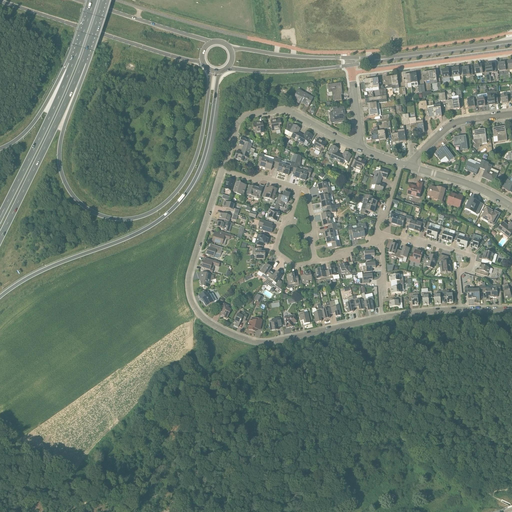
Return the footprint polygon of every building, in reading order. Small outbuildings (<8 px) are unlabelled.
[(498,63),(499,71),(509,70),(508,63),(505,63),(505,62),(498,63)] [(489,76),(489,73),(496,72),(495,65),(492,65),(492,64),(485,65),(485,66),(486,73),(487,82),(491,82),(490,76),(489,76)] [(483,74),(486,73),(485,66),(482,66),(482,65),(475,66),(476,75),(483,74)] [(463,76),(473,75),(472,68),(469,68),(469,67),(462,68),(462,69),(463,76)] [(453,78),(463,76),(462,69),(459,69),(459,68),(452,69),(452,70),(453,78)] [(443,79),(453,78),(452,70),(449,71),(449,70),(442,71),(443,79)] [(392,89),(399,88),(397,76),(390,77),(392,89)] [(386,87),(387,89),(392,89),(390,77),(384,78),(385,87),(386,87)] [(371,80),(372,89),(379,88),(378,79),(371,80)] [(332,92),(333,102),(341,100),(340,91),(342,91),(341,84),(327,85),(328,93),(332,92)] [(421,85),(422,93),(422,97),(432,95),(431,91),(425,92),(424,85),(421,85)] [(299,104),(300,102),(308,107),(313,98),(298,90),(292,100),(299,104)] [(495,91),(487,92),(487,95),(487,97),(488,105),(488,106),(495,105),(495,104),(498,103),(497,96),(498,96),(497,92),(495,92),(495,91)] [(508,102),(511,102),(510,94),(507,95),(507,94),(500,95),(502,104),(508,103),(508,102)] [(485,106),(485,105),(488,105),(487,97),(484,98),(484,97),(477,98),(477,99),(478,106),(478,107),(485,106)] [(475,106),(478,106),(477,99),(467,100),(468,108),(475,107),(475,106)] [(434,109),(435,118),(442,117),(440,105),(434,106),(434,109)] [(333,112),(329,113),(330,123),(330,125),(331,125),(331,124),(334,123),(334,124),(344,123),(343,116),(345,116),(344,108),(337,109),(337,108),(332,108),(333,112)] [(280,128),(281,128),(280,119),(270,121),(272,132),(280,130),(280,128)] [(416,125),(418,134),(424,133),(423,121),(416,122),(416,125)] [(264,133),(262,122),(252,124),(253,130),(255,130),(255,134),(264,133)] [(297,141),(301,134),(298,133),(300,129),(293,125),(288,122),(287,131),(292,134),(290,138),(297,141)] [(411,135),(418,134),(416,125),(416,122),(409,123),(410,125),(411,135)] [(498,142),(507,141),(505,127),(493,129),(494,137),(497,137),(498,142)] [(398,134),(399,143),(406,142),(404,129),(397,130),(398,134)] [(482,144),(487,144),(485,130),(472,131),(474,140),(473,141),(475,144),(473,146),(476,150),(480,147),(480,146),(482,144)] [(378,132),(379,141),(386,140),(385,131),(378,132)] [(301,134),(297,141),(299,142),(303,145),(305,142),(308,144),(312,136),(306,132),(303,136),(301,134)] [(392,144),(399,143),(398,134),(391,134),(392,144)] [(461,151),(468,150),(466,136),(453,138),(454,146),(461,146),(461,151)] [(252,145),(248,144),(249,140),(241,138),(239,145),(243,147),(242,150),(254,153),(255,150),(251,148),(252,145)] [(322,148),(323,149),(326,144),(317,139),(312,149),(320,153),(322,148)] [(336,162),(339,156),(336,154),(338,149),(331,146),(328,154),(331,155),(329,159),(334,161),(336,162)] [(435,154),(440,161),(446,157),(449,161),(454,158),(445,146),(435,154)] [(247,159),(248,155),(253,156),(254,153),(242,150),(241,152),(237,151),(234,159),(242,161),(244,157),(247,159)] [(344,161),(348,163),(351,155),(344,152),(342,157),(339,156),(336,162),(342,165),(344,161)] [(259,167),(265,169),(268,160),(263,159),(264,155),(260,154),(259,157),(258,162),(261,163),(259,167)] [(268,160),(265,169),(271,171),(273,165),(275,166),(277,159),(274,158),(269,156),(268,160)] [(294,178),(299,180),(302,171),(299,170),(300,166),(301,157),(297,156),(295,163),(295,164),(295,165),(293,171),(295,172),(294,178)] [(362,167),(364,167),(366,161),(357,158),(352,168),(360,171),(362,167)] [(276,172),(282,174),(286,163),(281,161),(281,160),(280,160),(278,159),(277,159),(275,166),(278,167),(276,172)] [(475,165),(468,162),(464,170),(476,175),(479,168),(482,169),(485,162),(482,160),(480,165),(476,163),(475,165)] [(291,164),(286,163),(282,174),(288,176),(290,170),(293,171),(295,165),(295,164),(295,163),(292,161),(291,164)] [(485,162),(482,169),(485,170),(482,178),(494,183),(498,174),(490,171),(492,166),(488,164),(488,163),(485,162)] [(302,171),(299,180),(305,182),(306,177),(309,178),(311,173),(312,170),(308,169),(307,172),(302,171)] [(373,178),(381,181),(382,178),(386,179),(388,171),(380,169),(379,173),(375,172),(374,176),(373,178)] [(375,186),(374,190),(382,192),(384,185),(380,184),(381,181),(373,178),(371,185),(375,186)] [(224,189),(231,191),(234,181),(227,179),(224,189)] [(511,182),(508,180),(503,187),(511,193),(511,182)] [(236,195),(243,197),(246,186),(241,184),(241,183),(236,182),(233,193),(236,194),(236,195)] [(421,188),(423,183),(419,182),(418,187),(410,185),(407,195),(419,198),(422,188),(421,188)] [(323,193),(332,191),(331,188),(327,188),(326,183),(317,185),(318,191),(323,190),(323,193)] [(260,197),(263,187),(259,186),(258,189),(249,186),(246,195),(247,195),(247,197),(247,198),(252,200),(253,199),(254,198),(259,200),(260,197)] [(262,197),(273,201),(276,190),(269,187),(268,189),(265,188),(262,197)] [(433,199),(441,202),(445,190),(439,188),(439,190),(437,190),(437,189),(430,187),(428,196),(433,198),(433,199)] [(321,203),(330,201),(329,196),(332,195),(332,191),(323,193),(324,196),(320,197),(321,203)] [(279,207),(282,208),(284,203),(287,204),(290,194),(284,192),(283,196),(279,195),(276,204),(273,211),(277,212),(279,207)] [(447,204),(459,209),(463,196),(459,195),(459,196),(451,194),(447,204)] [(363,204),(375,208),(377,202),(372,201),(373,198),(365,195),(363,204)] [(466,210),(477,215),(482,204),(471,199),(466,210)] [(327,211),(335,209),(334,205),(331,206),(330,201),(321,203),(322,209),(327,208),(327,211)] [(233,209),(234,205),(224,202),(223,208),(228,209),(227,212),(234,214),(235,209),(233,209)] [(360,213),(363,214),(368,215),(369,212),(373,213),(375,208),(363,204),(361,209),(360,213)] [(487,223),(492,226),(500,214),(495,212),(494,213),(487,208),(485,211),(484,213),(482,216),(486,219),(485,221),(488,222),(487,223)] [(322,221),(331,219),(330,214),(336,212),(335,209),(327,211),(328,213),(321,215),(322,221)] [(280,213),(277,212),(273,211),(269,210),(266,219),(276,222),(277,222),(279,213),(280,213)] [(222,220),(229,222),(230,219),(232,220),(234,214),(227,212),(226,215),(221,214),(219,219),(222,220)] [(392,224),(397,226),(400,217),(394,215),(395,213),(392,212),(390,218),(393,219),(392,224)] [(401,213),(400,217),(397,226),(403,227),(404,222),(407,223),(409,217),(406,216),(407,214),(401,213)] [(409,229),(414,231),(417,222),(411,220),(412,218),(409,217),(407,223),(410,224),(409,229)] [(328,226),(328,229),(336,227),(336,223),(332,224),(331,219),(322,221),(323,227),(328,226)] [(214,227),(226,231),(229,222),(222,220),(221,223),(216,221),(214,227)] [(259,226),(258,230),(271,234),(273,227),(267,225),(268,222),(260,220),(258,226),(259,226)] [(417,222),(414,231),(420,233),(421,227),(424,228),(426,222),(423,221),(422,224),(417,222)] [(426,236),(432,237),(434,228),(429,227),(430,223),(428,222),(425,232),(427,232),(426,236)] [(497,230),(508,239),(511,233),(511,224),(511,223),(508,226),(503,223),(497,230)] [(357,229),(359,238),(365,237),(364,233),(367,232),(365,224),(361,225),(362,226),(356,227),(357,229)] [(326,239),(334,237),(333,231),(337,231),(337,230),(340,230),(339,226),(336,227),(328,229),(329,232),(324,233),(326,239)] [(438,235),(440,236),(443,228),(443,227),(440,226),(439,230),(434,228),(432,237),(437,239),(438,235)] [(353,240),(359,238),(357,229),(352,230),(351,227),(347,227),(348,231),(349,236),(352,235),(353,240)] [(441,240),(447,242),(449,233),(444,231),(445,229),(443,228),(440,236),(442,237),(441,240)] [(212,242),(222,245),(224,239),(229,240),(230,238),(233,239),(234,236),(223,233),(218,231),(217,235),(214,234),(212,242)] [(453,240),(455,241),(458,233),(455,232),(454,234),(449,233),(447,242),(452,243),(453,240)] [(456,245),(462,247),(464,238),(459,236),(460,233),(458,233),(455,241),(457,242),(456,245)] [(472,238),(471,243),(473,244),(472,247),(477,249),(479,244),(480,240),(475,238),(476,235),(473,234),(472,238)] [(257,235),(254,244),(263,247),(264,244),(267,245),(269,239),(257,235)] [(340,245),(339,241),(335,242),(334,237),(326,239),(327,244),(331,244),(332,246),(340,245)] [(469,239),(464,238),(462,247),(467,248),(468,242),(471,243),(472,238),(470,237),(469,239)] [(397,258),(399,251),(396,250),(398,245),(392,243),(389,253),(392,254),(391,256),(396,257),(397,258)] [(210,256),(209,257),(213,258),(214,258),(215,253),(220,255),(222,248),(210,244),(208,250),(207,249),(205,254),(210,256)] [(404,257),(407,259),(410,249),(404,247),(402,252),(399,251),(397,258),(403,259),(404,257)] [(255,256),(254,259),(265,260),(265,253),(261,252),(261,249),(252,249),(252,256),(255,256)] [(361,255),(362,261),(371,260),(371,257),(374,257),(374,251),(364,252),(364,255),(361,255)] [(423,253),(416,251),(414,256),(411,255),(409,260),(412,261),(413,259),(420,261),(423,253)] [(479,259),(492,263),(494,254),(484,251),(483,256),(480,255),(479,259)] [(426,266),(429,267),(433,269),(437,257),(430,255),(429,258),(425,257),(425,256),(422,264),(423,264),(426,265),(426,266)] [(447,274),(447,273),(451,273),(450,261),(449,261),(448,257),(440,255),(438,262),(439,262),(440,274),(445,273),(445,274),(447,274)] [(201,268),(210,271),(212,265),(219,267),(220,263),(205,259),(204,261),(203,261),(201,268)] [(345,276),(351,275),(350,266),(347,267),(346,263),(339,265),(341,275),(345,274),(345,276)] [(363,267),(363,273),(372,272),(372,269),(375,269),(375,263),(365,264),(365,267),(363,267)] [(267,280),(272,273),(269,271),(271,268),(266,264),(260,272),(263,275),(261,276),(267,280)] [(475,273),(487,277),(488,273),(489,273),(490,268),(480,265),(479,270),(476,270),(475,273)] [(333,276),(336,275),(334,266),(327,267),(328,271),(325,272),(327,280),(333,279),(333,276)] [(327,280),(325,272),(322,272),(322,268),(315,270),(317,279),(320,279),(321,281),(327,280)] [(308,281),(312,281),(310,271),(303,272),(304,276),(301,276),(303,285),(309,284),(308,281)] [(282,282),(279,280),(282,276),(276,272),(274,275),(272,273),(267,280),(272,283),(273,282),(276,284),(275,286),(281,290),(282,282)] [(200,286),(208,288),(211,275),(202,273),(200,281),(201,281),(200,286)] [(292,287),(299,286),(298,282),(297,277),(294,278),(293,274),(287,276),(289,285),(292,285),(292,287)] [(359,279),(360,284),(369,284),(369,280),(372,280),(372,274),(362,275),(362,278),(359,279)] [(397,284),(403,284),(403,278),(400,278),(400,275),(390,276),(391,282),(397,281),(397,284)] [(392,294),(401,293),(401,290),(404,289),(403,284),(397,284),(397,287),(391,288),(392,294)] [(492,289),(492,298),(501,298),(501,287),(500,284),(497,284),(497,286),(491,286),(491,289),(492,289)] [(474,290),(474,299),(480,299),(480,293),(483,293),(483,286),(479,286),(479,289),(474,290)] [(486,298),(492,298),(492,289),(491,289),(486,289),(486,286),(483,286),(483,293),(486,293),(486,298)] [(468,299),(474,299),(474,290),(468,290),(468,287),(465,287),(465,294),(468,293),(468,299)] [(509,287),(503,289),(506,298),(511,296),(509,287)] [(437,295),(434,295),(435,304),(441,304),(441,298),(444,298),(443,291),(437,291),(437,295)] [(443,291),(444,298),(447,297),(447,304),(453,303),(453,301),(453,298),(453,294),(449,294),(449,291),(444,291),(443,291)] [(209,305),(214,302),(208,292),(205,293),(205,292),(199,296),(201,300),(202,300),(203,301),(203,302),(205,306),(209,304),(209,305)] [(421,296),(423,296),(423,305),(429,305),(429,299),(432,299),(432,294),(431,292),(421,293),(421,296)] [(364,308),(367,308),(368,312),(374,310),(371,301),(368,301),(368,299),(365,299),(365,297),(364,293),(361,294),(362,298),(364,308)] [(408,293),(409,295),(409,300),(412,300),(412,306),(419,306),(418,297),(419,296),(419,293),(408,293)] [(257,294),(253,300),(260,303),(263,297),(257,294)] [(347,298),(348,303),(345,304),(346,307),(345,307),(345,308),(345,310),(346,310),(347,310),(347,314),(353,312),(352,308),(355,308),(353,299),(353,297),(348,298),(347,298)] [(365,310),(364,308),(362,298),(353,299),(355,308),(358,307),(359,311),(365,310)] [(390,308),(399,307),(399,308),(403,308),(402,303),(402,298),(395,298),(395,301),(389,302),(390,308)] [(330,305),(332,315),(335,314),(335,317),(341,316),(339,306),(335,307),(334,301),(329,302),(329,305),(330,305)] [(223,303),(222,307),(219,311),(222,313),(220,316),(226,319),(231,310),(228,308),(229,306),(223,303)] [(316,310),(316,313),(313,313),(316,323),(321,322),(320,318),(323,318),(322,310),(320,305),(317,305),(318,309),(316,310)] [(325,309),(322,310),(323,318),(324,320),(329,319),(329,315),(332,315),(330,305),(329,305),(324,307),(325,309)] [(242,313),(240,315),(238,314),(234,323),(236,324),(235,326),(238,328),(239,325),(241,320),(245,322),(247,315),(245,314),(245,313),(243,312),(242,313)] [(304,312),(298,313),(300,322),(303,321),(304,325),(310,323),(308,314),(304,314),(304,312)] [(290,314),(289,316),(284,317),(286,329),(294,327),(293,324),(296,323),(294,315),(291,316),(290,314)] [(254,320),(251,320),(248,330),(256,331),(256,329),(260,330),(262,320),(254,318),(254,320)] [(273,321),(269,322),(270,331),(278,330),(278,328),(281,327),(280,318),(272,319),(273,321)]
